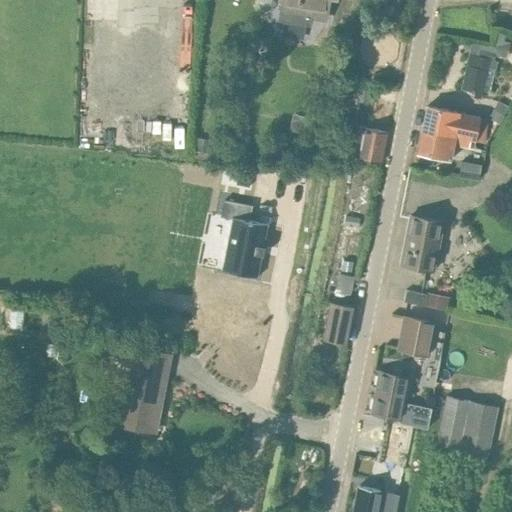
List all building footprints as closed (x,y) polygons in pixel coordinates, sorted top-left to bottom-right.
[(323,19),(325,0),(281,0),(278,20),(307,25),(308,17),(323,19)] [(370,0),(368,18),(392,21),(395,0),(370,0)] [(468,53),(461,89),(474,92),(473,97),(481,99),(483,91),(490,93),(495,69),(497,61),(493,60),(495,55),(506,58),(510,42),(505,40),(507,33),(497,30),(494,45),(493,47),(480,44),(471,43),(468,53)] [(83,83),(82,131),(181,133),(182,85),(83,83)] [(357,84),(355,101),(371,103),(373,86),(357,84)] [(498,124),(509,107),(503,103),(492,120),(498,124)] [(426,106),(422,130),(455,137),(463,138),(471,140),(475,141),(475,140),(480,117),(461,113),(460,113),(426,106)] [(293,114),(289,130),(302,133),(306,117),(293,114)] [(363,138),(359,158),(359,159),(380,163),(387,132),(355,125),(353,136),(363,138)] [(420,137),(417,153),(450,160),(453,146),(469,148),(470,141),(471,140),(463,138),(455,137),(422,130),(421,131),(420,137)] [(196,138),(194,151),(212,153),(213,140),(196,138)] [(461,160),(459,175),(478,179),(481,164),(461,160)] [(237,177),(236,185),(249,188),(251,180),(237,177)] [(296,179),(294,191),(312,194),(314,181),(296,179)] [(224,199),(221,215),(233,218),(223,268),(221,268),(221,269),(258,276),(258,275),(257,275),(267,224),(268,225),(269,223),(249,219),(252,205),(224,199)] [(361,219),(344,216),(342,228),(359,230),(361,219)] [(433,271),(442,222),(409,216),(400,264),(433,271)] [(352,262),(342,260),(341,270),(351,271),(352,262)] [(350,296),(354,276),(338,273),(334,293),(350,296)] [(405,290),(403,302),(423,306),(424,305),(424,303),(426,295),(405,290)] [(424,303),(424,305),(447,310),(449,296),(426,292),(426,295),(424,303)] [(330,303),(324,337),(345,341),(352,307),(330,303)] [(403,314),(396,350),(429,356),(430,354),(434,332),(436,320),(403,314)] [(71,326),(70,336),(82,337),(83,327),(71,326)] [(434,332),(430,354),(441,355),(446,335),(434,332)] [(154,432),(170,356),(144,350),(143,356),(130,353),(115,424),(154,432)] [(400,419),(408,378),(379,372),(371,414),(400,419)] [(488,455),(498,408),(446,396),(436,444),(488,455)] [(359,485),(353,511),(394,511),(397,499),(398,493),(381,490),(359,485)]
